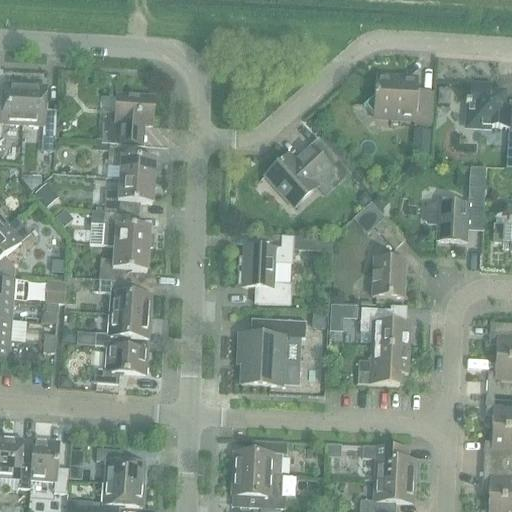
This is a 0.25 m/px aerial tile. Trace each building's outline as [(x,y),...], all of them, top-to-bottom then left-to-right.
[(373,118),(390,119),(414,121),(413,128),(431,129),(433,95),(417,94),(417,83),(402,82),(400,85),(393,84),(393,82),(375,80),(374,95),(373,97),(374,98),(363,107),(351,107),(351,108),(362,109),(363,109),(365,108),(373,116),(373,118)] [(511,136),(511,105),(510,105),(509,110),(504,110),(504,96),(490,95),(491,87),(470,86),(469,104),(465,104),(465,108),(467,108),(466,130),(491,132),(491,130),(508,131),(508,136),(511,136)] [(0,110),(0,136),(1,136),(2,126),(22,127),(25,88),(3,87),(1,110),(0,110)] [(25,88),(22,127),(43,129),(42,138),(55,139),(56,113),(45,113),(46,89),(25,88)] [(438,92),(437,107),(449,107),(449,92),(438,92)] [(101,146),(137,149),(144,150),(145,129),(152,129),(154,100),(116,97),(115,116),(103,115),(101,146)] [(60,124),(58,129),(62,134),(68,133),(70,127),(66,122),(60,124)] [(413,133),(412,147),(429,149),(430,134),(413,133)] [(265,178),(294,211),(318,189),(326,199),(351,177),(319,142),(295,164),(288,157),(265,178)] [(137,149),(101,146),(101,147),(95,146),(94,154),(109,155),(107,168),(119,169),(118,182),(154,185),(155,162),(136,161),(137,149)] [(484,203),(485,171),(469,170),(468,202),(484,203)] [(33,193),(41,186),(41,179),(22,179),(23,182),(33,193)] [(105,194),(104,215),(131,217),(132,205),(152,207),(154,185),(118,182),(117,195),(105,194)] [(93,192),(72,198),(75,210),(96,204),(93,192)] [(466,246),(467,226),(468,206),(438,204),(438,207),(429,207),(425,210),(425,223),(428,227),(437,227),(436,244),(466,246)] [(374,230),(384,221),(371,206),(361,215),(374,230)] [(511,211),(508,211),(507,228),(494,227),(493,244),(510,245),(510,254),(511,253),(511,211)] [(131,217),(104,215),(92,214),(91,227),(105,228),(104,230),(92,229),(91,245),(103,246),(103,249),(113,250),(148,252),(150,230),(131,229),(131,217)] [(0,281),(14,282),(15,271),(5,259),(31,237),(17,221),(8,229),(0,235),(0,281)] [(395,253),(405,243),(385,221),(374,231),(395,253)] [(243,250),(241,290),(256,290),(256,306),(290,308),(291,288),(290,288),(291,268),(292,268),(293,254),(331,256),(332,242),(294,240),(282,239),(276,239),(256,238),(255,250),(243,250)] [(415,243),(415,251),(427,252),(428,240),(421,239),(415,243)] [(147,275),(148,252),(113,250),(112,263),(101,262),(99,283),(109,283),(126,285),(127,273),(147,275)] [(404,264),(384,263),(373,262),(372,300),(402,301),(404,264)] [(0,302),(12,303),(14,282),(0,281),(0,302)] [(126,285),(99,283),(90,282),(89,292),(98,293),(98,296),(110,297),(109,317),(150,320),(151,298),(129,296),(130,285),(126,285)] [(63,307),(64,286),(47,285),(45,306),(46,306),(58,307),(63,307)] [(0,322),(11,324),(12,303),(0,302),(0,322)] [(57,316),(58,307),(46,306),(46,315),(57,316)] [(371,350),(409,352),(410,326),(389,325),(390,313),(361,311),(360,336),(372,336),(371,350)] [(312,316),(311,331),(324,331),(324,317),(312,316)] [(148,342),(150,320),(109,317),(107,338),(95,337),(95,349),(106,350),(125,351),(126,340),(148,342)] [(11,324),(0,322),(0,343),(9,344),(11,324)] [(239,338),(238,357),(243,358),(241,388),(281,390),(281,388),(298,388),(299,368),(282,368),(283,341),(300,342),(305,342),(306,325),(276,323),(275,339),(249,338),(239,338)] [(495,362),(511,362),(511,327),(490,326),(489,348),(496,348),(495,362)] [(44,338),(43,347),(55,348),(56,339),(44,338)] [(0,364),(8,365),(9,344),(0,343),(0,364)] [(43,356),(54,357),(55,348),(43,347),(43,356)] [(147,353),(125,351),(106,350),(104,374),(94,373),(93,386),(118,388),(119,376),(145,378),(147,353)] [(408,377),(409,352),(371,350),(371,364),(358,364),(357,387),(392,389),(392,388),(386,388),(387,376),(408,377)] [(511,362),(495,362),(494,376),(487,375),(486,396),(511,397),(511,362)] [(511,397),(486,396),(485,418),(492,418),(492,432),(511,432),(511,397)] [(511,432),(492,432),(491,445),(484,445),(483,466),(511,467),(511,432)] [(0,441),(0,447),(0,480),(18,482),(17,492),(30,492),(31,483),(32,467),(20,466),(22,442),(0,441)] [(53,496),(66,497),(68,472),(56,471),(58,445),(33,443),(32,467),(31,483),(54,485),(53,496)] [(232,477),(281,479),(282,458),(286,459),(287,446),(252,444),(252,445),(257,445),(257,456),(234,455),(232,477)] [(362,449),(362,462),(375,463),(374,483),(414,485),(415,463),(392,462),(392,451),(362,449)] [(106,465),(104,486),(143,489),(145,467),(122,465),(123,454),(97,452),(96,465),(106,465)] [(488,501),(511,502),(511,467),(483,466),(482,487),(489,487),(488,501)] [(70,470),(69,482),(81,483),(82,471),(70,470)] [(231,498),(255,499),(254,511),(273,511),(283,511),(285,500),(280,500),(281,479),(232,477),(231,498)] [(414,485),(374,483),(373,504),(360,503),(359,511),(389,511),(389,506),(413,507),(414,485)] [(92,511),(118,511),(118,509),(142,510),(143,489),(104,486),(102,506),(93,506),(92,511)] [(511,511),(511,502),(488,501),(487,511),(511,511)]
